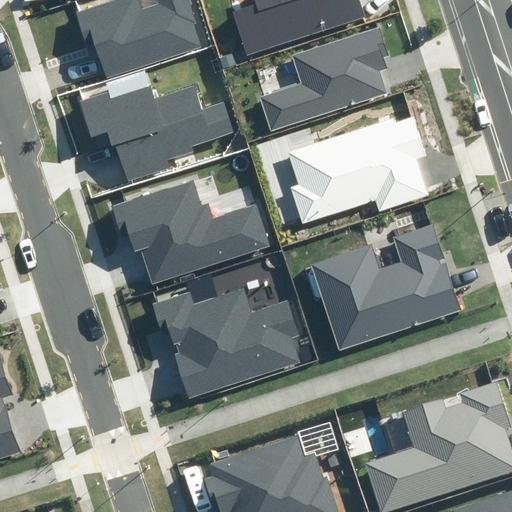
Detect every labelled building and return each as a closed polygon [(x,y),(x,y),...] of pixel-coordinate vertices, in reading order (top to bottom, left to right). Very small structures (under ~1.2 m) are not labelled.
[(135,0),(116,0),(75,13),(86,48),(96,45),(106,78),(206,45),(191,0),(158,0),(160,6),(140,12),(135,0)] [(253,0),(254,4),(235,10),(249,54),(364,17),(358,0),(253,0)] [(301,84),(263,96),(274,130),(388,94),(380,69),(391,65),(379,29),(293,56),(301,84)] [(149,79),(81,99),(92,137),(110,132),(125,181),(172,168),(170,159),(194,152),(193,147),(238,134),(229,100),(200,108),(193,84),(154,95),(149,79)] [(297,181),(289,184),(303,226),(377,202),(379,210),(426,194),(414,157),(424,154),(411,114),(288,154),(297,181)] [(198,178),(112,206),(122,236),(129,233),(147,286),(270,245),(256,203),(211,218),(198,178)] [(372,243),(312,262),(338,346),(460,308),(433,224),(393,236),(402,263),(381,270),(372,243)] [(188,290),(150,303),(161,336),(168,334),(187,393),(298,357),(291,336),(299,333),(289,302),(253,313),(245,286),(193,303),(188,290)] [(0,459),(20,453),(1,395),(10,393),(0,360),(0,459)] [(412,445),(360,462),(376,511),(389,511),(511,472),(511,455),(503,427),(511,423),(511,419),(499,379),(401,411),(412,445)] [(299,436),(205,467),(219,511),(340,511),(319,449),(305,454),(299,436)] [(511,511),(511,491),(452,511),(511,511)]
